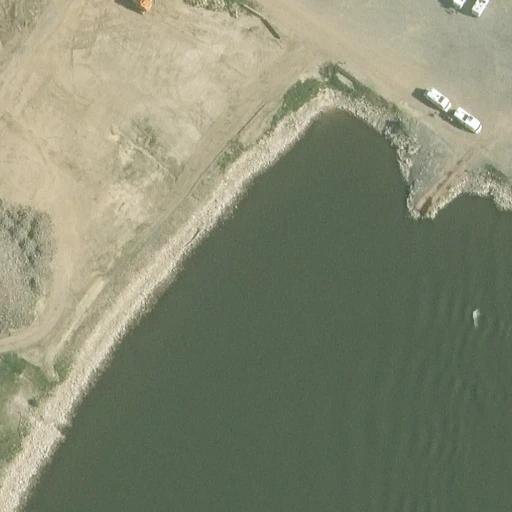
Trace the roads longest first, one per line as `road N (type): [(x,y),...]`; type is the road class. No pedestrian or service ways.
road 1 (track): [(0,321),(158,156),(252,0)]
road 2 (unclassified): [(502,0),(437,101),(271,0)]
